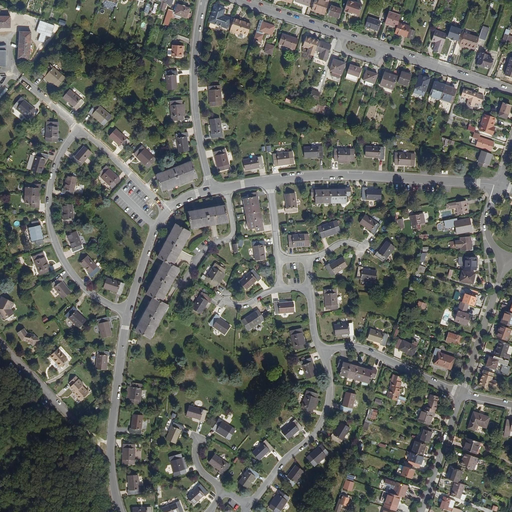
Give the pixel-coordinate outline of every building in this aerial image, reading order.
[(172,4),(173,0),(162,0),(162,1),(160,8),(165,9),(167,3),(172,4)] [(328,14),(332,0),(318,0),(315,10),(320,12),(320,11),(328,14)] [(362,16),(366,5),(352,0),(351,0),(347,11),(362,16)] [(186,4),(184,5),(180,3),(176,14),(189,18),(192,12),(190,11),(191,7),(188,6),(186,4)] [(341,19),(344,9),(335,6),(334,8),(332,8),(330,15),(341,19)] [(214,7),(210,20),(208,25),(226,31),(228,25),(230,18),(223,16),(224,10),(214,7)] [(170,20),(174,10),(169,9),(165,19),(170,20)] [(388,24),(392,25),(400,28),(401,24),(404,16),(392,12),(388,24)] [(0,26),(12,26),(12,15),(0,15),(0,26)] [(382,31),(385,21),(377,18),(372,17),(369,26),(374,28),(375,25),(378,26),(377,29),(382,31)] [(249,35),(253,24),(248,23),(238,19),(235,18),(231,31),(235,33),(236,30),(241,32),(249,35)] [(261,36),(263,32),(270,35),(274,25),(260,20),(258,28),(253,40),(260,43),(262,37),(261,36)] [(413,28),(401,24),(400,28),(399,30),(398,33),(410,38),(412,30),(413,28)] [(490,31),(483,29),(480,38),(480,39),(487,41),(490,31)] [(22,57),(33,56),(33,30),(21,30),(22,57)] [(418,32),(412,30),(410,38),(409,39),(415,41),(418,32)] [(435,52),(443,55),(444,53),(447,43),(450,35),(438,31),(434,42),(438,43),(435,52)] [(476,49),(480,39),(480,38),(465,33),(461,44),(465,45),(476,49)] [(295,50),(298,39),(285,35),(281,45),(295,50)] [(306,36),(300,51),(314,55),(318,41),(319,40),(315,39),(306,36)] [(331,45),(318,41),(314,55),(313,57),(326,61),(331,45)] [(0,43),(0,64),(10,65),(10,60),(10,48),(9,48),(9,43),(7,43),(3,44),(0,43)] [(184,50),(184,43),(173,43),(173,47),(168,46),(168,53),(172,54),(182,54),(183,50),(184,50)] [(275,48),(276,46),(268,43),(265,51),(273,54),(275,48)] [(456,46),(447,43),(444,53),(451,56),(454,49),(455,49),(456,46)] [(488,57),(488,55),(482,53),(478,64),(491,69),(494,59),(488,57)] [(340,78),(346,62),(334,58),(329,74),(340,78)] [(357,82),(362,68),(351,64),(346,78),(357,82)] [(58,87),(66,78),(50,65),(42,74),(45,77),(55,85),(58,87)] [(178,76),(181,76),(181,71),(168,72),(170,90),(180,89),(178,76)] [(374,85),(377,75),(366,71),(363,81),(365,82),(364,86),(372,88),(373,85),(374,85)] [(389,76),(389,74),(385,72),(380,87),(393,91),(398,79),(389,76)] [(408,87),(412,75),(403,72),(399,84),(408,87)] [(5,79),(7,77),(8,73),(0,73),(0,82),(4,82),(5,79)] [(425,92),(430,79),(419,75),(415,88),(425,92)] [(44,79),(54,86),(55,85),(45,77),(44,79)] [(210,103),(221,103),(219,83),(208,84),(209,88),(207,88),(208,100),(209,100),(210,103)] [(435,83),(430,97),(441,100),(446,87),(435,83)] [(456,90),(446,87),(441,100),(451,104),(456,90)] [(482,103),(485,96),(465,89),(462,96),(469,99),(467,104),(474,107),(476,102),(479,103),(480,102),(482,103)] [(78,112),(86,103),(72,91),(65,98),(76,108),(74,109),(78,112)] [(311,94),(308,102),(315,104),(318,97),(311,94)] [(27,101),(26,102),(23,98),(14,106),(28,120),(36,112),(33,109),(34,108),(27,101)] [(182,107),(180,107),(180,102),(169,103),(171,124),(182,123),(182,118),(183,118),(182,107)] [(506,119),(511,106),(502,103),(500,111),(499,111),(497,115),(498,116),(506,119)] [(315,104),(314,107),(313,111),(330,117),(333,110),(315,104)] [(450,125),(457,105),(454,104),(447,124),(450,125)] [(106,128),(114,118),(99,105),(91,115),(106,128)] [(495,127),(498,119),(487,116),(482,131),(494,136),(496,131),(494,130),(495,127)] [(209,137),(221,136),(219,118),(209,119),(210,133),(208,133),(209,137)] [(58,144),(59,124),(46,124),(45,143),(58,144)] [(124,152),(133,143),(119,130),(112,138),(122,147),(120,149),(124,152)] [(187,140),(189,140),(188,134),(176,137),(179,155),(189,153),(187,140)] [(480,138),(481,136),(475,134),(473,139),(479,141),(477,146),(493,152),(495,143),(480,138)] [(316,158),(320,158),(320,146),(301,146),(301,156),(316,156),(316,158)] [(382,159),(383,147),(364,146),(363,155),(378,156),(377,159),(382,159)] [(79,168),(92,154),(84,147),(75,158),(73,157),(70,160),(79,168)] [(150,170),(159,161),(145,148),(136,156),(150,170)] [(216,170),(227,167),(223,148),(212,150),(212,154),(211,155),(214,166),(215,166),(216,170)] [(351,160),(351,149),(331,149),(331,160),(335,160),(335,161),(347,161),(347,160),(351,160)] [(288,163),(292,162),(290,150),(271,153),(272,165),(276,164),(277,166),(288,164),(288,163)] [(488,167),(492,155),(481,152),(477,163),(478,163),(487,167),(488,167)] [(47,161),(49,157),(36,153),(31,172),(40,175),(45,160),(47,161)] [(414,165),(415,154),(395,153),(394,164),(398,164),(398,165),(409,166),(409,165),(414,165)] [(257,170),(262,169),(259,156),(240,159),(242,170),(257,167),(257,170)] [(165,196),(200,180),(192,164),(158,181),(165,196)] [(113,190),(121,182),(107,169),(99,177),(113,190)] [(73,197),(76,179),(66,177),(64,191),(61,191),(60,195),(73,197)] [(37,207),(38,200),(39,193),(41,193),(41,188),(35,187),(34,192),(26,191),(25,198),(24,206),(32,207),(31,211),(38,212),(39,208),(37,207)] [(312,196),(313,204),(321,203),(325,203),(329,203),(337,202),(345,202),(344,195),(348,194),(348,187),(344,187),(344,189),(340,189),(336,189),(328,189),(320,189),(313,190),(313,188),(308,189),(308,196),(312,196)] [(367,189),(367,187),(362,187),(362,199),(380,201),(381,190),(367,189)] [(282,214),(294,213),(292,195),(282,196),(284,209),(281,209),(282,214)] [(260,215),(259,207),(258,201),(259,200),(258,196),(251,197),(252,201),(244,203),(245,209),(246,217),(248,225),(249,231),(257,230),(257,234),(264,233),(263,229),(262,229),(261,223),(260,216),(260,215)] [(457,217),(468,215),(465,203),(446,207),(447,211),(456,210),(457,217)] [(62,227),(75,225),(72,207),(62,208),(64,222),(62,223),(62,227)] [(193,230),(231,223),(228,207),(190,214),(193,230)] [(370,237),(378,227),(364,216),(357,224),(368,233),(367,235),(370,237)] [(412,218),(412,219),(411,219),(414,228),(422,225),(420,216),(412,218)] [(333,233),(337,231),(334,221),(315,228),(319,238),(323,236),(323,238),(333,234),(333,233)] [(472,233),(471,229),(470,221),(458,223),(455,224),(454,221),(444,223),(445,228),(446,230),(448,230),(456,228),(457,236),(472,233)] [(33,230),(27,231),(29,239),(32,247),(37,245),(38,249),(45,247),(44,243),(46,243),(44,235),(42,228),(41,228),(40,224),(32,226),(33,230)] [(194,233),(178,225),(161,257),(177,266),(194,233)] [(72,257),(84,252),(77,235),(67,238),(73,251),(70,252),(72,257)] [(302,246),(306,245),(305,235),(285,238),(286,247),(290,247),(291,248),(302,247),(302,246)] [(472,252),(471,245),(471,240),(461,242),(461,244),(450,245),(451,251),(462,250),(462,253),(466,252),(472,252)] [(383,263),(393,248),(385,242),(377,254),(375,252),(373,256),(383,263)] [(262,244),(251,246),(251,250),(254,264),(262,263),(263,263),(261,249),(263,248),(262,244)] [(47,260),(45,261),(44,257),(33,262),(41,280),(52,276),(50,271),(52,270),(47,260)] [(89,280),(93,283),(102,274),(89,260),(81,267),(91,277),(89,280)] [(475,273),(475,261),(464,260),(463,272),(475,273)] [(330,279),(345,269),(339,261),(328,268),(326,266),(323,268),(330,279)] [(181,271),(166,263),(151,293),(166,301),(181,271)] [(361,271),(362,269),(357,268),(356,281),(374,283),(376,273),(361,271)] [(221,278),(223,274),(214,269),(203,286),(213,292),(215,289),(221,278)] [(422,277),(424,271),(416,269),(415,275),(422,277)] [(249,290),(259,280),(253,274),(239,287),(248,296),(251,292),(249,290)] [(474,281),(474,278),(462,275),(460,285),(472,288),(474,281)] [(63,287),(65,285),(62,282),(53,290),(65,304),(72,298),(63,287)] [(122,300),(126,289),(108,283),(105,292),(117,296),(117,299),(122,300)] [(325,312),(336,311),(334,291),(323,292),(324,296),(322,297),(323,308),(325,308),(325,312)] [(466,293),(462,304),(463,304),(470,307),(475,309),(478,297),(466,293)] [(208,307),(211,303),(200,296),(190,312),(198,318),(206,306),(208,307)] [(1,302),(0,302),(0,309),(2,313),(0,314),(3,318),(8,315),(9,317),(15,314),(12,308),(16,304),(3,297),(1,302)] [(171,307),(155,299),(137,332),(153,341),(171,307)] [(296,302),(282,304),(282,301),(277,301),(278,314),(297,312),(296,302)] [(467,316),(470,307),(463,304),(456,324),(468,328),(471,318),(467,316)] [(77,315),(79,313),(75,310),(67,319),(81,332),(87,325),(77,315)] [(244,334),(262,323),(256,314),(252,316),(252,315),(242,321),(242,322),(238,324),(244,334)] [(510,328),(511,328),(511,315),(509,315),(505,314),(501,325),(503,326),(503,327),(510,329),(510,328)] [(217,323),(218,321),(215,318),(208,328),(222,339),(228,331),(217,323)] [(399,334),(404,320),(400,318),(398,326),(395,333),(399,334)] [(110,327),(113,326),(112,322),(99,325),(104,344),(114,342),(110,327)] [(333,337),(340,336),(347,336),(347,339),(353,338),(352,326),(332,327),(333,331),(333,337)] [(511,333),(511,331),(500,327),(496,339),(507,342),(510,333),(511,333)] [(302,333),(301,333),(300,329),(289,331),(293,351),(304,348),(303,344),(304,344),(302,333)] [(36,336),(29,334),(25,330),(19,335),(25,342),(32,343),(35,347),(41,342),(36,336)] [(384,350),(387,337),(369,332),(366,341),(380,345),(379,348),(384,350)] [(456,339),(448,337),(446,343),(450,345),(449,346),(452,347),(451,348),(458,351),(461,344),(462,344),(463,341),(457,339),(456,339)] [(413,360),(417,350),(403,344),(399,353),(413,360)] [(495,354),(494,354),(493,359),(503,362),(509,347),(499,344),(495,354)] [(63,369),(70,363),(60,351),(53,358),(63,369)] [(439,357),(440,354),(436,352),(434,359),(437,360),(434,369),(450,376),(455,363),(440,357),(439,357)] [(112,362),(112,358),(100,356),(97,375),(107,376),(109,362),(112,362)] [(307,365),(310,364),(308,359),(297,365),(305,382),(314,378),(307,365)] [(509,364),(503,362),(493,359),(492,361),(489,360),(486,369),(496,372),(498,366),(503,367),(500,375),(508,378),(511,370),(508,369),(509,364)] [(358,367),(351,365),(343,363),(344,362),(340,361),(338,368),(342,369),(340,376),(348,378),(355,380),(363,381),(371,383),(373,377),(376,377),(378,370),(374,369),(374,371),(366,369),(358,367)] [(492,382),(494,376),(483,372),(482,376),(483,376),(481,379),(480,380),(479,382),(480,383),(479,387),(489,390),(490,389),(494,390),(496,384),(492,382)] [(83,389),(84,388),(77,379),(70,385),(73,388),(71,390),(76,395),(74,397),(81,404),(90,396),(83,389)] [(401,382),(400,382),(393,379),(387,397),(403,402),(404,397),(399,395),(401,388),(400,388),(401,382)] [(140,406),(143,387),(132,385),(131,390),(130,390),(129,401),(130,401),(129,405),(140,406)] [(352,412),(358,394),(347,391),(343,404),(341,404),(340,408),(352,412)] [(314,402),(315,397),(304,394),(299,413),(309,417),(310,412),(311,412),(314,402)] [(426,406),(425,409),(424,408),(420,420),(432,424),(434,417),(436,417),(437,413),(436,412),(437,410),(438,410),(440,403),(439,403),(440,400),(441,397),(433,394),(429,406),(426,406)] [(204,422),(207,410),(189,406),(186,416),(200,419),(199,421),(204,422)] [(485,428),(489,417),(473,412),(468,428),(475,431),(477,425),(485,428)] [(371,417),(371,416),(367,415),(364,423),(373,426),(375,419),(371,417)] [(142,437),(144,418),(135,416),(133,431),(130,431),(130,435),(142,437)] [(230,439),(236,429),(219,418),(213,428),(216,430),(216,431),(225,438),(226,437),(230,439)] [(301,434),(305,431),(297,421),(282,432),(288,440),(300,432),(301,434)] [(341,444),(351,428),(342,423),(335,435),(333,434),(331,437),(341,444)] [(430,443),(435,428),(427,425),(423,437),(418,435),(417,438),(430,443)] [(511,436),(511,425),(509,425),(509,426),(503,426),(501,438),(508,438),(508,436),(511,436)] [(182,438),(184,433),(173,428),(165,445),(173,449),(179,436),(182,438)] [(478,456),(482,445),(467,440),(463,451),(478,456)] [(271,454),(274,451),(266,441),(261,445),(252,453),(259,461),(269,452),(271,454)] [(429,445),(418,441),(414,453),(425,456),(429,445)] [(132,468),(135,447),(125,446),(125,450),(123,450),(121,462),(123,462),(122,466),(132,468)] [(314,468),(330,455),(322,447),(319,449),(318,448),(308,456),(309,457),(307,459),(314,468)] [(426,457),(425,456),(414,453),(414,452),(410,464),(422,468),(426,457)] [(220,476),(229,467),(215,454),(208,462),(218,472),(217,473),(220,476)] [(475,471),(479,459),(464,454),(462,460),(464,461),(462,467),(475,471)] [(185,460),(182,461),(181,457),(170,458),(174,478),(185,476),(184,472),(187,472),(185,460)] [(293,486),(305,472),(297,465),(288,477),(286,475),(283,479),(293,486)] [(414,478),(416,470),(402,465),(399,475),(404,476),(404,475),(414,478)] [(256,480),(259,476),(249,468),(238,483),(246,489),(255,479),(256,480)] [(451,479),(457,481),(461,483),(465,472),(454,469),(451,479)] [(123,497),(135,497),(135,478),(125,478),(125,493),(122,493),(123,497)] [(394,489),(395,489),(394,493),(401,496),(405,497),(409,486),(397,482),(397,483),(396,482),(387,478),(385,482),(386,484),(391,485),(390,488),(394,490),(394,489)] [(345,479),(343,488),(352,491),(355,482),(345,479)] [(463,494),(466,484),(461,483),(457,481),(452,496),(462,499),(466,500),(468,495),(463,494)] [(206,498),(209,494),(200,485),(187,497),(193,505),(203,496),(206,498)] [(385,490),(381,502),(385,503),(398,508),(401,496),(394,493),(385,490)] [(275,511),(279,511),(289,497),(281,491),(279,495),(278,494),(271,504),(272,504),(270,508),(275,511)] [(449,507),(451,499),(445,497),(441,508),(448,510),(452,511),(454,509),(449,507)] [(343,511),(347,501),(338,498),(333,511),(338,511),(340,510),(343,511)] [(183,511),(178,502),(162,510),(163,511),(183,511)]
